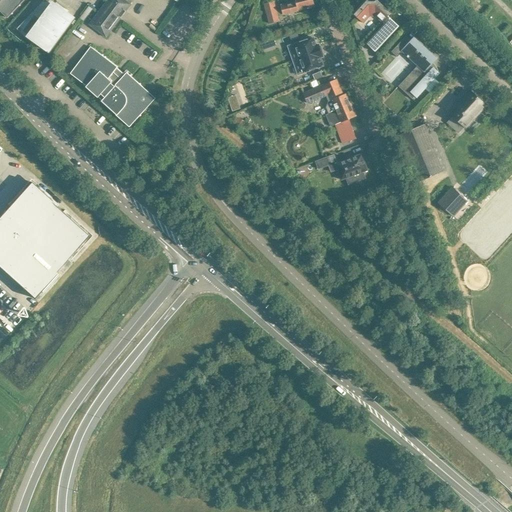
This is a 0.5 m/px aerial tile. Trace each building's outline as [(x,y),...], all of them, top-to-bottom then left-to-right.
[(0,0),(0,10),(8,18),(24,0),(0,0)] [(49,0),(44,0),(17,29),(37,47),(37,46),(39,43),(49,51),(73,18),(55,4),(55,5),(49,0)] [(106,37),(131,4),(125,0),(106,0),(89,24),(106,37)] [(284,14),(314,6),(312,0),(296,0),(297,1),(282,5),(282,7),(276,8),(275,1),(264,3),(268,23),(279,21),(278,14),(283,13),(284,14)] [(382,22),(384,21),(386,23),(367,43),(375,52),(399,26),(388,16),(391,13),(377,0),(376,0),(375,1),(369,1),(367,0),(354,14),(363,23),(370,16),(376,16),(382,22)] [(496,16),(504,21),(508,15),(500,10),(496,16)] [(406,36),(392,52),(398,57),(403,51),(407,55),(407,56),(408,58),(409,57),(418,65),(399,86),(412,99),(415,96),(417,98),(440,73),(431,65),(437,57),(415,37),(411,41),(406,36)] [(316,46),(313,37),(288,46),(293,60),(321,50),(319,45),(316,46)] [(91,47),(70,73),(97,94),(98,93),(104,98),(101,101),(130,127),(144,111),(144,110),(143,111),(142,110),(140,107),(140,105),(138,102),(138,99),(138,96),(139,93),(140,91),(141,88),(142,87),(143,87),(127,72),(125,75),(117,68),(118,67),(91,47)] [(298,74),(323,66),(320,57),(323,56),(321,50),(293,60),(298,74)] [(388,84),(382,78),(375,86),(379,89),(376,91),(379,99),(384,94),(381,91),(388,84)] [(343,95),(336,80),(304,93),(308,103),(329,94),(331,100),(328,101),(326,107),(328,113),(351,104),(346,94),(343,95)] [(459,133),(485,104),(471,91),(456,107),(459,110),(447,122),(459,133)] [(356,116),(351,104),(328,113),(326,114),(330,126),(335,124),(342,144),(356,139),(349,119),(356,116)] [(245,121),(236,116),(232,122),(242,128),(245,121)] [(427,124),(397,136),(416,182),(446,170),(427,124)] [(357,181),(365,178),(363,172),(368,170),(362,154),(336,163),(342,180),(355,175),(357,181)] [(319,169),(332,164),(329,156),(316,161),(319,169)] [(91,236),(31,182),(0,217),(0,267),(34,298),(91,236)] [(468,201),(452,187),(437,202),(454,217),(468,201)]
